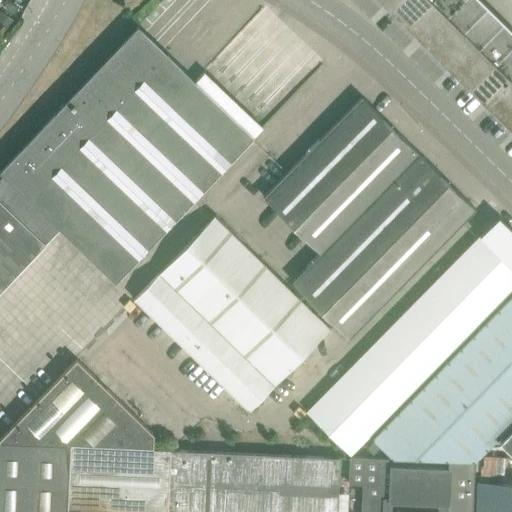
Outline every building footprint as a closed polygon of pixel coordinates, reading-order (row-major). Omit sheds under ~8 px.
[(382,0),(511,127),(511,28),(483,0),(382,0)] [(253,136),(138,26),(1,170),(2,173),(0,175),(0,289),(59,228),(116,280),(253,136)] [(474,209),(361,96),(260,199),(318,255),(292,281),(350,337),(474,209)] [(134,297),(249,409),(330,326),(215,214),(134,297)] [(510,265),(479,235),(306,411),(349,453),(475,325),(463,313),(510,265)] [(511,294),(372,437),(392,457),(477,460),(511,425),(511,294)] [(511,428),(498,442),(511,455),(511,428)] [(66,511),(70,443),(0,440),(0,511),(66,511)] [(337,511),(339,479),(340,457),(170,449),(166,511),(337,511)] [(349,456),(348,483),(362,484),(361,511),(472,511),(474,462),(449,461),(449,469),(387,466),(387,458),(349,456)] [(511,511),(511,482),(477,481),(475,511),(511,511)]
